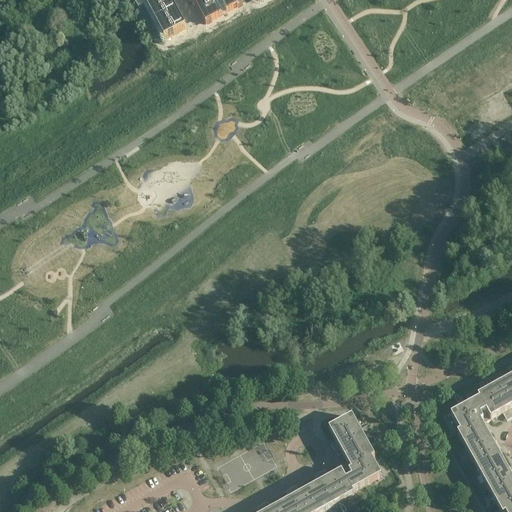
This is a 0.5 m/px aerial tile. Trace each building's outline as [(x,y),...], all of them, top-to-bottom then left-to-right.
[(135,0),(140,9),(145,7),(164,42),(186,30),(169,0),(135,0)] [(239,0),(196,0),(193,2),(206,26),(243,6),(239,0)] [(511,389),(507,382),(478,398),(479,401),(491,421),(502,415),(507,422),(511,419),(511,389)] [(491,441),(487,435),(482,426),(491,421),(479,401),(451,417),(458,430),(460,433),(457,435),(458,436),(460,439),(480,476),(503,463),(497,452),(500,450),(494,439),(491,441)] [(372,453),(369,448),(352,418),(329,431),(335,443),(331,445),(338,458),(342,456),(350,469),(342,473),(346,481),(353,494),(381,478),(372,461),(375,460),(372,453)] [(511,511),(511,472),(510,468),(507,470),(503,463),(480,476),(499,510),(499,511),(511,511)] [(326,511),(354,497),(353,494),(346,481),(342,473),(330,480),(325,472),(314,478),(319,486),(313,489),(325,511),(326,511)] [(325,511),(313,489),(301,496),(296,488),(286,493),(290,502),(284,505),(287,511),(325,511)] [(287,511),(284,505),(272,511),(268,503),(257,509),(258,511),(287,511)]
